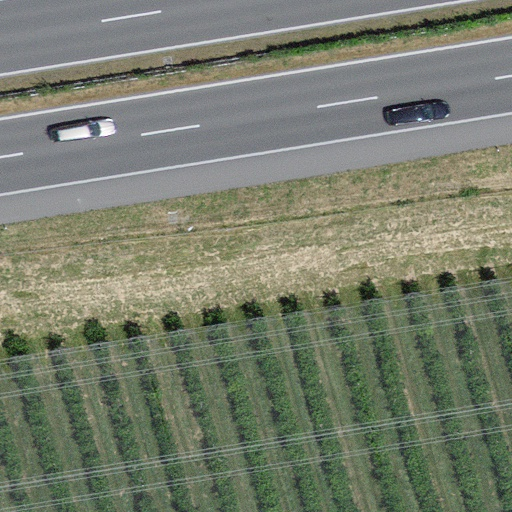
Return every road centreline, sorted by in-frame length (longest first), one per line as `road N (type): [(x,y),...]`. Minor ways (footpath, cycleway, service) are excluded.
road 1 (motorway): [(0,158),(511,76)]
road 2 (motorway): [(237,0),(0,38)]
